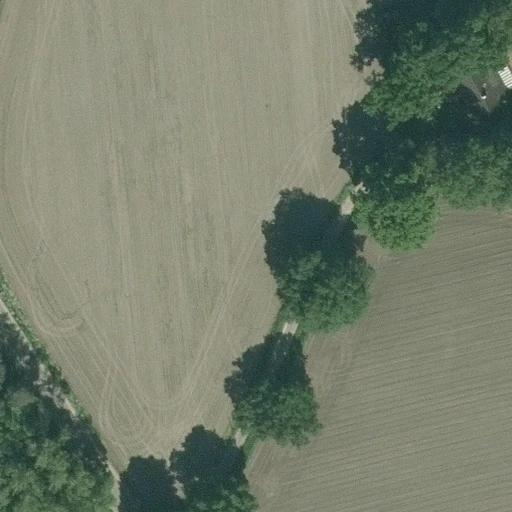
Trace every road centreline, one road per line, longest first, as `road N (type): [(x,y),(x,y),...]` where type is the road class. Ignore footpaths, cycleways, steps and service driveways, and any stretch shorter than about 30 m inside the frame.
road 1 (unclassified): [(511,164),(427,158),(394,166),(368,186),(337,228),(202,511)]
road 2 (unclassified): [(0,314),(134,511)]
